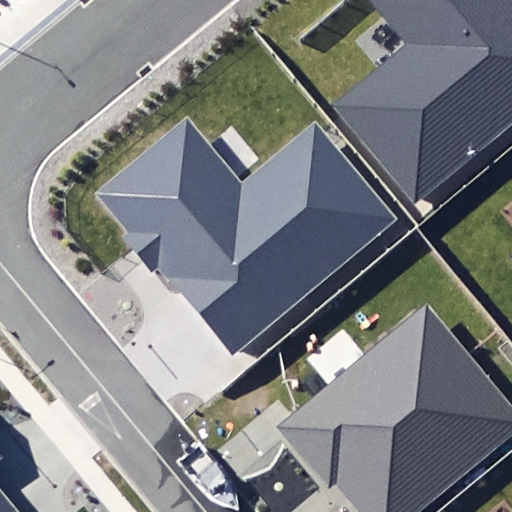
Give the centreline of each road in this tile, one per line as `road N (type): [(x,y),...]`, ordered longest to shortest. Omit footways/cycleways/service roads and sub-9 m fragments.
road 1 (residential): [(0,262),(205,511)]
road 2 (residential): [(0,129),(154,0)]
